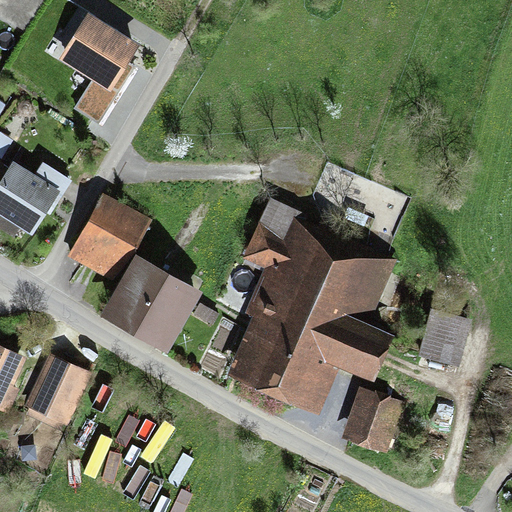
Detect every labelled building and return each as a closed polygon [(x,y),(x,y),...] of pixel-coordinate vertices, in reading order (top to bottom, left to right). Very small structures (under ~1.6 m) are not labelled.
[(134,48),(86,22),(67,56),(115,82),(134,48)] [(11,144),(0,137),(0,160),(1,161),(11,144)] [(42,168),(35,179),(13,166),(0,187),(0,217),(30,236),(44,212),(50,216),(70,185),(42,168)] [(149,224),(104,199),(71,258),(117,283),(131,257),(149,224)] [(309,216),(270,205),(245,261),(268,275),(250,313),(257,318),(231,376),(315,418),(336,365),(371,384),(387,336),(367,326),(392,258),(309,216)] [(198,294),(131,257),(117,283),(98,317),(165,354),(198,294)] [(219,318),(201,307),(195,317),(214,328),(219,318)] [(456,368),(467,324),(431,315),(420,359),(456,368)] [(23,360),(0,350),(0,413),(7,417),(16,395),(10,392),(23,360)] [(91,380),(50,360),(25,410),(66,430),(91,380)] [(398,405),(359,392),(343,440),(382,453),(398,405)]
